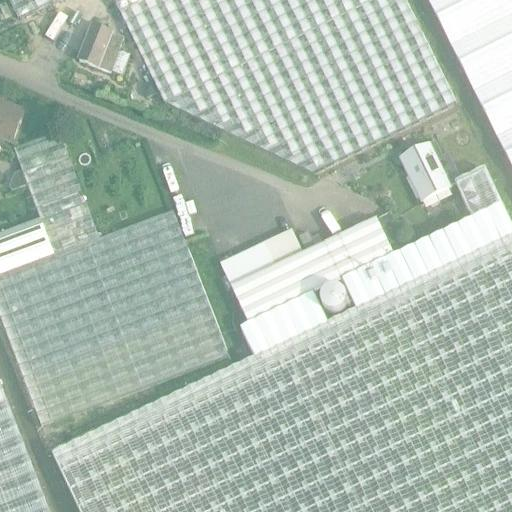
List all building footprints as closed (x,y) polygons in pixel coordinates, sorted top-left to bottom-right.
[(7,0),(18,22),(63,0),(151,0),(120,15),(165,107),(312,177),(455,107),(450,97),(402,0),(7,0)] [(110,0),(118,16),(150,0),(110,0)] [(511,0),(427,0),(445,37),(511,174),(511,0)] [(108,78),(122,43),(90,30),(76,66),(108,78)] [(0,140),(11,145),(22,117),(0,108),(0,140)] [(15,150),(41,221),(55,259),(0,278),(0,318),(3,327),(42,429),(226,359),(172,215),(100,242),(61,133),(15,150)] [(454,188),(461,185),(447,157),(442,159),(434,144),(400,161),(421,204),(454,188)] [(454,188),(471,221),(501,208),(501,207),(484,173),(461,185),(454,188)] [(248,324),(240,330),(255,359),(511,236),(511,227),(502,207),(501,207),(501,208),(471,221),(406,251),(391,258),(375,221),(374,220),(230,289),(248,324)] [(389,215),(375,221),(391,258),(406,251),(389,215)] [(0,235),(0,278),(55,259),(41,221),(0,235)] [(291,231),(220,265),(230,289),(303,254),(291,231)] [(308,235),(296,240),(302,252),(313,247),(308,235)] [(511,511),(511,237),(327,326),(252,362),(53,458),(78,511),(511,511)] [(245,349),(234,354),(240,367),(251,361),(245,349)] [(0,511),(39,511),(0,408),(0,511)]
